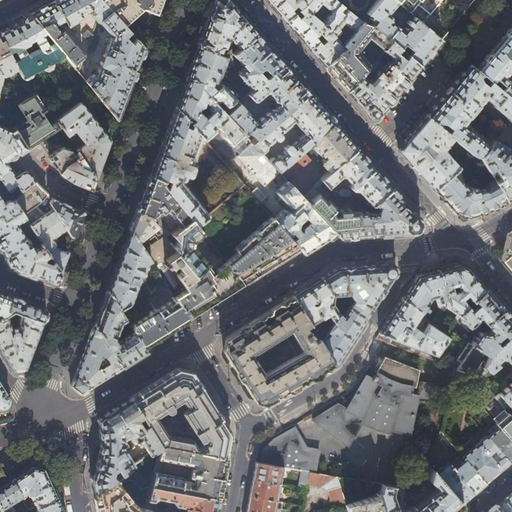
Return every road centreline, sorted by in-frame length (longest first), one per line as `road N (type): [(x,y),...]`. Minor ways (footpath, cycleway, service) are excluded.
road 1 (tertiary): [(465,242),(330,253),(194,340)]
road 2 (tertiary): [(107,208),(186,0)]
road 3 (residential): [(373,145),(248,0)]
road 4 (residential): [(194,340),(249,427),(231,511)]
road 5 (tertiary): [(194,340),(90,405),(47,419)]
road 6 (residential): [(465,242),(373,145)]
